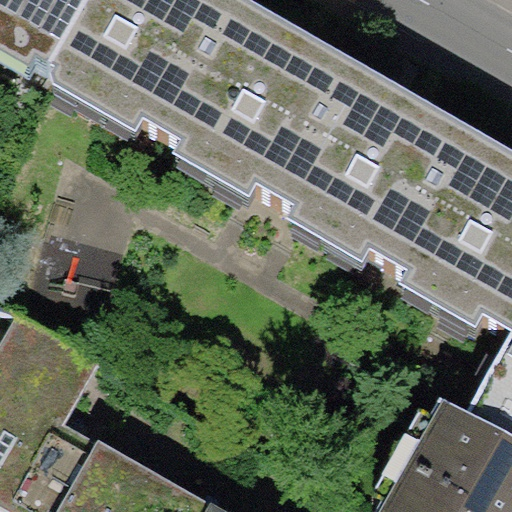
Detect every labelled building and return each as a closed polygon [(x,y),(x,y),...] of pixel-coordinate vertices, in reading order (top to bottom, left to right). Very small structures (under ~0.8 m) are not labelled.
[(0,0),(0,60),(45,86),(93,0),(0,0)] [(137,138),(158,150),(232,21),(203,4),(205,0),(93,0),(45,86),(113,123),(115,121),(139,135),(137,138)] [(261,37),(232,21),(158,150),(180,163),(182,158),(206,172),(204,175),(227,188),(228,185),(252,199),(250,203),(271,215),(346,85),(317,69),(320,64),(265,32),(261,37)] [(363,268),(385,280),(459,150),(430,133),(433,128),(391,104),(378,97),(375,102),(346,85),(271,215),(293,228),(295,223),(319,237),(317,240),(340,253),(342,250),(366,264),(363,268)] [(488,167),(459,150),(385,280),(406,292),(409,288),(433,302),(431,305),(453,318),(455,315),(479,328),(477,333),(498,345),(511,320),(511,173),(502,168),(491,161),(488,167)] [(508,350),(460,434),(511,463),(511,320),(498,345),(508,350)] [(88,374),(16,333),(0,360),(0,511),(176,511),(109,473),(89,462),(50,440),(88,374)] [(511,511),(511,463),(460,434),(434,419),(381,511),(511,511)]
